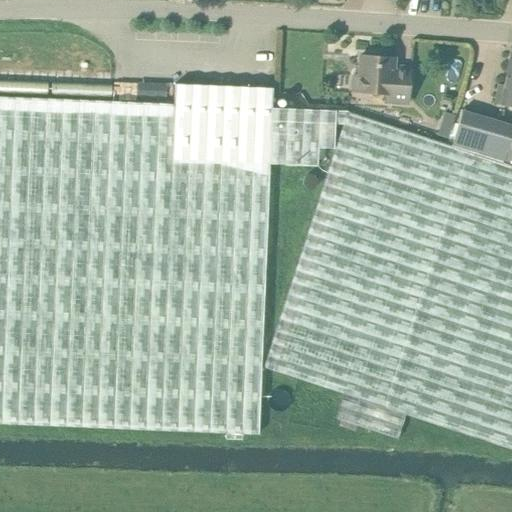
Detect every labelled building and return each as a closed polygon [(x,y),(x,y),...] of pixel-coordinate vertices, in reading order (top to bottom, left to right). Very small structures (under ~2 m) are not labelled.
[(511,51),(510,51),(503,85),(496,84),(493,101),(511,105),(511,51)] [(396,57),(359,54),(357,89),(386,92),(385,101),(407,102),(409,66),(395,65),(396,57)] [(511,164),(452,144),(346,110),(271,106),(272,86),(174,82),(173,102),(0,94),(0,421),(258,433),(269,162),(317,165),(317,146),(333,147),(334,123),(342,123),(261,365),(343,392),(335,417),(397,438),(405,413),(511,448),(511,164)] [(94,86),(94,96),(116,96),(116,86),(94,86)] [(452,144),(511,164),(511,123),(463,110),(452,144)] [(452,125),(441,122),(437,135),(448,138),(452,125)]
